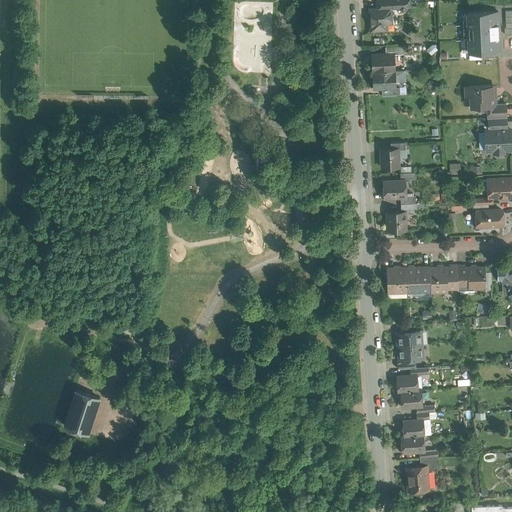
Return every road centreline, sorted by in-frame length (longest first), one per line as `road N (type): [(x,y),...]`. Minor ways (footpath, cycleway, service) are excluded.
road 1 (residential): [(382,511),(365,248)]
road 2 (residential): [(365,248),(345,0)]
road 3 (residential): [(365,248),(511,244)]
